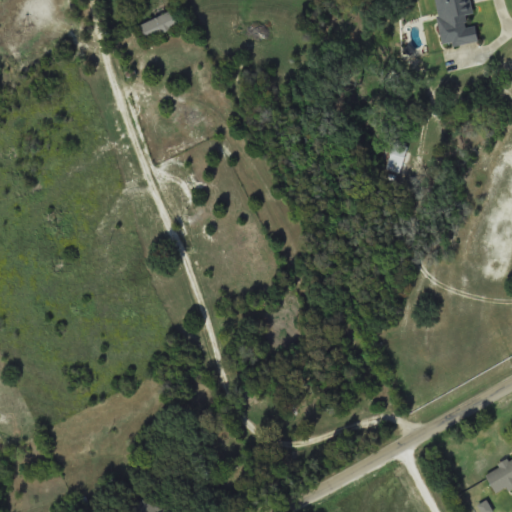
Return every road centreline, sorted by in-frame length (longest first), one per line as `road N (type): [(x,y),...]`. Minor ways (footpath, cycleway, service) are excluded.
road 1 (residential): [(431,416),(320,430),(269,447),(223,389),(187,234),(141,147),(98,0)]
road 2 (residential): [(236,511),(511,378)]
